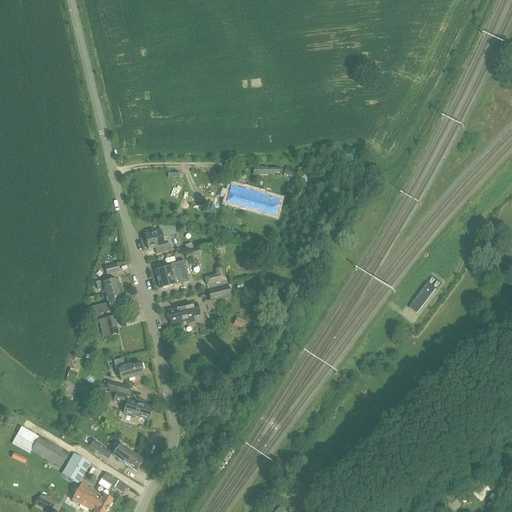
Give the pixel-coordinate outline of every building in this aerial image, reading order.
[(267,167),(253,167),(253,175),(267,175),(267,174),(280,174),(280,169),(268,169),(267,167)] [(260,195),(261,193),(231,185),(226,202),(275,215),(276,211),(282,212),(284,202),(279,201),(279,200),(260,195)] [(145,234),(148,249),(155,248),(157,254),(172,251),(170,243),(164,245),(162,238),(176,235),(174,228),(161,224),(159,225),(160,230),(145,234)] [(249,245),(244,250),(247,252),(245,255),(245,258),(247,260),(251,256),(254,258),(258,253),(249,245)] [(187,259),(201,255),(198,248),(194,249),(187,251),(185,251),(187,259)] [(155,271),(158,280),(160,289),(176,285),(189,282),(187,272),(184,261),(169,265),(169,268),(155,271)] [(107,274),(118,271),(117,264),(105,267),(107,274)] [(215,274),(203,277),(206,285),(226,280),(223,269),(221,266),(218,265),(215,268),(214,270),(215,274)] [(98,291),(104,289),(105,296),(119,293),(119,291),(121,290),(122,289),(122,286),(120,285),(120,283),(117,284),(116,279),(109,281),(108,279),(96,282),(98,291)] [(428,283),(409,307),(417,313),(436,289),(428,283)] [(228,284),(207,289),(210,301),(231,296),(228,284)] [(107,304),(103,305),(91,308),(93,315),(116,309),(115,307),(123,305),(121,301),(124,300),(123,298),(124,296),(124,295),(122,294),(120,294),(119,293),(105,296),(107,304)] [(168,311),(171,324),(171,323),(172,327),(183,324),(183,322),(188,321),(188,323),(194,321),(193,317),(200,315),(196,302),(189,304),(189,306),(168,311)] [(114,316),(104,319),(99,320),(101,328),(106,327),(108,337),(118,334),(114,316)] [(248,324),(237,318),(233,324),(245,330),(248,324)] [(116,369),(118,368),(121,381),(144,376),(141,363),(123,367),(122,360),(114,362),(116,369)] [(67,377),(76,380),(77,373),(69,370),(67,377)] [(105,385),(104,389),(128,395),(130,386),(108,381),(107,385),(105,385)] [(107,390),(104,400),(113,403),(113,402),(116,393),(107,390)] [(113,402),(124,404),(126,395),(116,392),(116,393),(113,402)] [(123,413),(133,416),(148,420),(152,408),(127,401),(123,413)] [(14,441),(31,451),(60,468),(69,453),(40,436),(39,438),(22,427),(14,441)] [(90,446),(108,459),(112,454),(94,440),(90,446)] [(115,457),(123,463),(136,471),(143,460),(123,446),(115,457)] [(15,454),(13,459),(27,464),(29,460),(15,454)] [(79,483),(89,465),(76,458),(66,476),(79,483)] [(122,494),(127,487),(105,473),(101,479),(107,483),(121,493),(122,494)] [(74,486),(71,490),(68,497),(73,500),(72,503),(77,506),(79,504),(93,511),(105,511),(106,511),(88,500),(93,492),(81,484),(78,488),(74,486)] [(103,497),(93,492),(88,500),(106,511),(112,500),(104,495),(103,497)] [(50,511),(54,505),(39,498),(36,505),(50,511)] [(499,504),(490,500),(486,508),(495,511),(499,504)]
